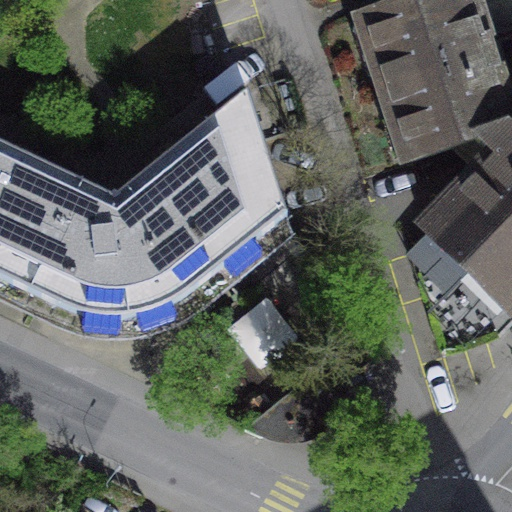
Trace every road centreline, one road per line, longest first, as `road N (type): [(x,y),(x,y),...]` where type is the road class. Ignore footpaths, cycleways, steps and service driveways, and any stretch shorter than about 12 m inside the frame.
road 1 (residential): [(449,500),(290,0)]
road 2 (tertiary): [(0,375),(288,511)]
